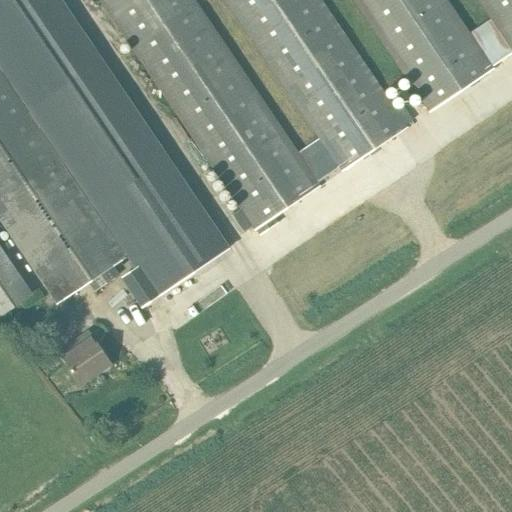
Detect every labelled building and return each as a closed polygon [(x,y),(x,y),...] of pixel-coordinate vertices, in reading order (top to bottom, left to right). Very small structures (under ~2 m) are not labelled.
[(60,0),(0,0),(0,62),(70,165),(81,182),(116,235),(129,253),(138,267),(121,278),(141,308),(228,248),(60,0)] [(99,0),(131,46),(195,4),(192,0),(99,0)] [(195,4),(131,46),(255,230),(319,187),(316,183),(339,168),(342,172),(406,129),(318,0),(226,0),(324,144),(300,160),(195,4)] [(511,0),(477,0),(496,28),(473,44),(443,0),(351,0),(428,113),(491,71),(489,67),(511,51),(511,0)] [(70,165),(65,169),(0,73),(0,225),(56,307),(88,285),(94,293),(119,276),(113,268),(126,259),(124,256),(129,253),(116,235),(111,238),(76,185),(81,182),(70,165)] [(225,219),(237,238),(250,229),(238,210),(225,219)] [(0,316),(32,295),(0,247),(0,316)] [(109,364),(88,333),(57,355),(79,386),(109,364)]
